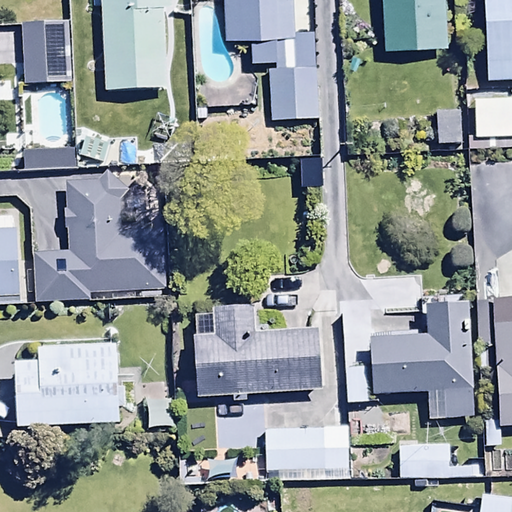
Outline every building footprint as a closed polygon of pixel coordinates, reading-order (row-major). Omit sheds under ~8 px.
[(184,0),(113,0),(117,106),(178,105),(175,22),(185,22),(184,0)] [(293,0),(224,0),(227,51),(252,50),(253,71),(276,70),(276,75),(268,75),(270,129),(319,127),(316,39),(295,39),(293,0)] [(394,0),(397,64),(464,61),(461,0),(394,0)] [(511,0),(493,0),(501,94),(511,92),(511,0)] [(69,31),(22,33),(24,91),(71,89),(69,31)] [(463,116),(437,117),(438,153),(465,152),(463,116)] [(87,142),(80,162),(101,170),(112,142),(101,138),(98,146),(87,142)] [(76,155),(24,157),(24,176),(77,174),(76,155)] [(51,265),(54,314),(156,309),(152,241),(130,242),(127,189),(81,192),(85,263),(51,265)] [(0,303),(19,303),(16,238),(12,238),(12,224),(0,224),(0,303)] [(419,334),(372,336),(374,405),(429,403),(430,426),(472,424),(469,313),(458,313),(458,301),(425,302),(427,341),(419,341),(419,334)] [(511,307),(476,309),(477,356),(496,355),(498,434),(511,433),(511,307)] [(207,346),(209,409),(334,405),(332,342),(267,344),(266,311),(230,312),(231,345),(207,346)] [(118,354),(39,357),(40,372),(16,373),(19,438),(121,433),(118,354)] [(368,374),(346,375),(348,412),(370,411),(368,374)] [(172,406),(147,407),(148,433),(173,432),(172,406)] [(326,478),(326,474),(350,473),(349,434),(265,435),(266,479),(326,478)] [(449,445),(400,447),(400,487),(475,484),(475,473),(450,474),(449,445)] [(236,468),(209,469),(209,485),(236,485),(236,468)]
